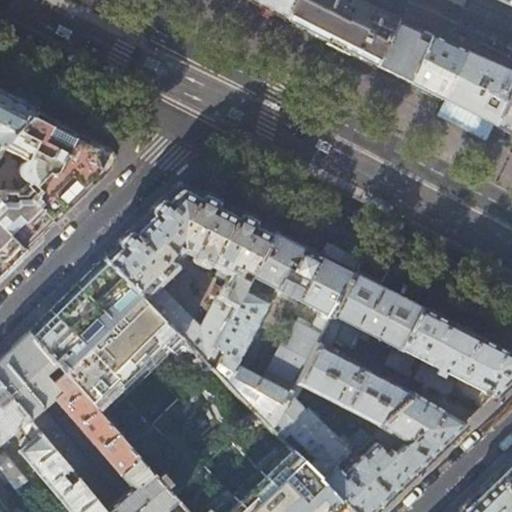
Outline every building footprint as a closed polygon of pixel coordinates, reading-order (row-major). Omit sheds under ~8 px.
[(251,0),(285,17),(293,0),(251,0)] [(293,0),(285,17),(334,42),(375,63),(398,19),(355,0),(293,0)] [(414,27),(398,19),(375,63),(393,72),(411,81),(432,35),(414,27)] [(449,42),(432,35),(411,81),(426,89),(443,98),(465,50),(449,42)] [(511,71),(495,63),(465,50),(443,98),(474,113),(495,124),(511,87),(511,71)] [(17,85),(11,97),(36,110),(42,98),(17,85)] [(511,87),(495,124),(511,132),(511,87)] [(0,147),(37,111),(36,110),(11,97),(0,91),(0,147)] [(474,113),(443,98),(436,114),(487,140),(495,124),(474,113)] [(72,129),(37,111),(0,147),(0,157),(8,150),(24,157),(24,160),(21,161),(19,164),(18,170),(20,174),(23,177),(26,178),(26,180),(18,189),(0,189),(0,275),(23,252),(69,207),(109,168),(106,146),(72,129)] [(245,216),(180,183),(112,250),(104,258),(178,334),(205,362),(214,345),(274,231),(245,216)] [(274,231),(214,345),(222,350),(212,369),(226,383),(271,428),(353,271),(308,249),(274,231)] [(35,325),(29,332),(56,363),(63,371),(100,412),(178,334),(104,258),(35,325)] [(360,259),(354,272),(381,286),(387,273),(360,259)] [(353,271),(271,428),(281,438),(288,432),(315,457),(307,465),(320,478),(335,464),(348,451),(335,438),(337,436),(307,406),(305,408),(295,399),(302,386),(378,424),(380,425),(416,394),(328,349),(334,337),(353,346),(362,329),(392,344),(383,362),(407,374),(417,356),(423,359),(414,378),(420,381),(443,393),(451,390),(458,377),(493,396),(511,377),(511,352),(499,346),(423,307),(381,286),(354,272),(353,271)] [(42,408),(53,398),(131,486),(105,510),(107,511),(188,511),(174,496),(154,473),(143,483),(136,474),(146,464),(131,448),(100,412),(63,371),(52,380),(45,373),(56,363),(29,332),(8,352),(4,356),(0,359),(0,384),(99,502),(112,490),(42,408)] [(107,511),(105,510),(99,502),(0,384),(0,469),(34,511),(38,511),(42,509),(22,484),(27,480),(12,461),(0,456),(0,444),(21,426),(26,432),(17,440),(22,446),(19,449),(71,511),(107,511)] [(416,394),(380,425),(404,441),(395,449),(392,447),(385,453),(375,442),(342,472),(335,464),(320,478),(353,511),(372,511),(391,494),(394,491),(466,422),(416,394)] [(131,448),(146,464),(154,473),(174,496),(199,472),(153,425),(131,448)] [(361,426),(349,437),(355,444),(368,433),(361,426)] [(341,431),(337,436),(335,438),(348,451),(355,444),(349,437),(344,431),(341,431)] [(352,511),(353,511),(320,478),(307,465),(287,444),(216,511),(352,511)] [(511,511),(511,460),(458,511),(511,511)] [(0,511),(9,511),(0,500),(0,511)]
